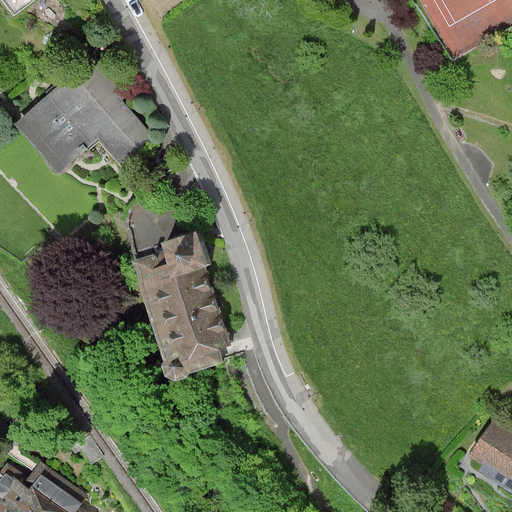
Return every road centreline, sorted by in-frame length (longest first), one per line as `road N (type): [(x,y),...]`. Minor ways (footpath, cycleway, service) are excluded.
road 1 (motorway): [(511,491),(437,388),(82,0)]
road 2 (unclassified): [(127,0),(211,168),(299,416),(387,511)]
road 3 (motorway): [(0,253),(222,511)]
